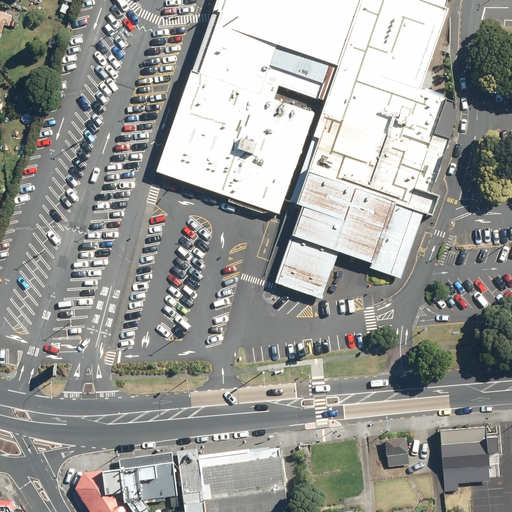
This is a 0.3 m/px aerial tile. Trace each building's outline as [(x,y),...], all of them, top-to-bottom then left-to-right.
[(216,0),(213,9),(157,172),(279,214),(314,113),(273,99),(278,85),(327,102),(292,201),(304,205),(277,278),(275,282),(322,299),(339,252),(371,263),(369,267),(400,279),(423,213),(432,216),(439,195),(430,192),(444,154),(427,149),(430,141),(433,133),(450,138),(457,109),(455,102),(419,90),(448,9),(445,8),(447,0),(216,0)] [(0,32),(3,23),(7,25),(10,14),(0,11),(0,32)] [(19,97),(15,111),(28,114),(31,101),(19,97)] [(427,149),(444,154),(450,138),(433,133),(427,149)] [(487,426),(440,430),(446,491),(459,489),(458,480),(491,477),(489,452),(499,451),(498,435),(488,436),(487,426)] [(406,437),(385,440),(389,467),(409,464),(406,437)] [(291,511),(282,447),(178,461),(185,504),(182,505),(183,511),(291,511)] [(77,488),(91,511),(147,511),(140,500),(177,495),(172,462),(84,473),(77,488)] [(0,503),(0,511),(13,511),(8,504),(0,503)]
